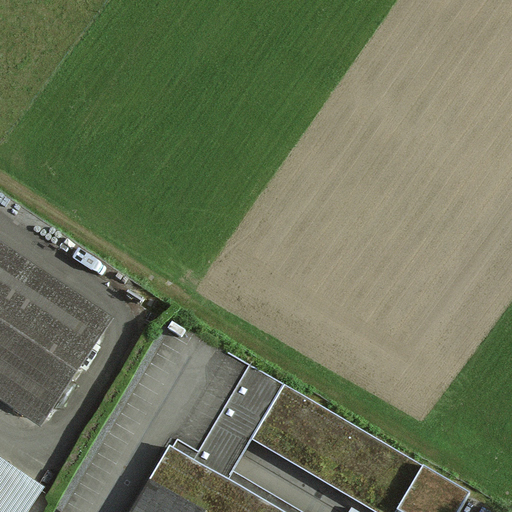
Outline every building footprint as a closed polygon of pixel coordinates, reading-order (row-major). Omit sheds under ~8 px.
[(0,411),(40,437),(118,312),(0,239),(0,411)] [(393,511),(417,473),(246,372),(193,462),(231,485),(255,445),(368,511),(393,511)] [(265,511),(169,454),(134,511),(265,511)] [(0,459),(0,511),(24,511),(41,488),(0,459)] [(402,507),(410,511),(458,511),(472,490),(427,464),(402,507)]
